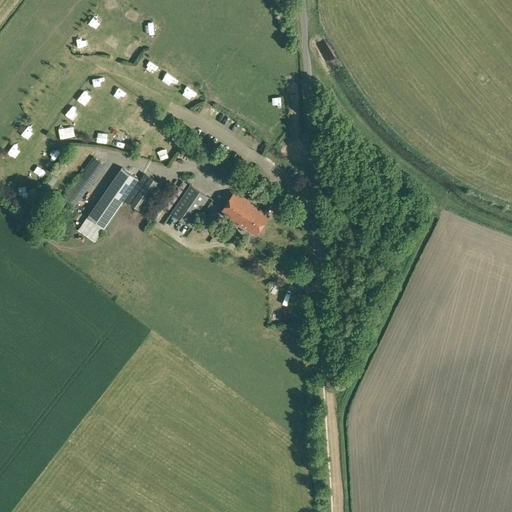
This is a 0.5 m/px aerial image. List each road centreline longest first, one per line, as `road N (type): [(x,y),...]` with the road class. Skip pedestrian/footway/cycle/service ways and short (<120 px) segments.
road 1 (track): [(338,511),(316,213)]
road 2 (unclassified): [(316,213),(301,0)]
